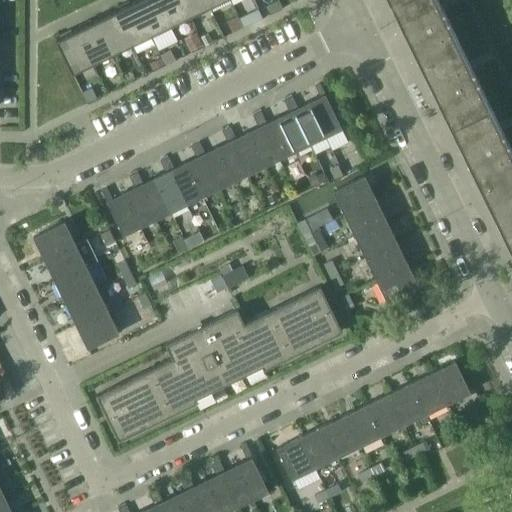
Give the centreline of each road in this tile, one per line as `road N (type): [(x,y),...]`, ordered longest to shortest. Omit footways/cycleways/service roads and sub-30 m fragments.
road 1 (residential): [(0,281),(102,485),(495,297)]
road 2 (residential): [(0,178),(50,178),(358,29)]
road 3 (residential): [(495,297),(358,29)]
